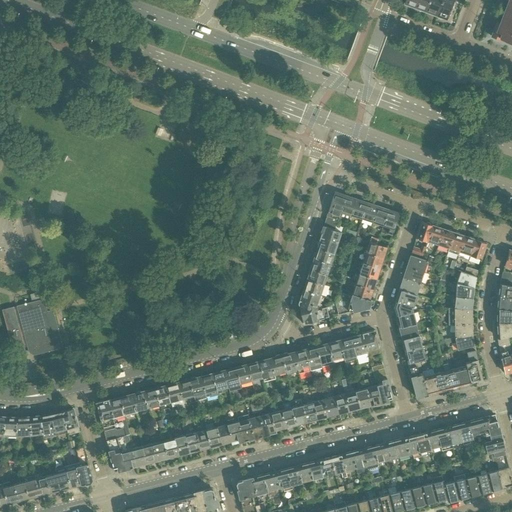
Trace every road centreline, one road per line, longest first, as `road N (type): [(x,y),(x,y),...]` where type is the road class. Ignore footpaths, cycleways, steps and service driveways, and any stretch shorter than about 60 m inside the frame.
road 1 (primary): [(4,0),(307,114)]
road 2 (primary): [(452,127),(191,29)]
road 3 (residential): [(77,386),(245,343),(272,319)]
road 4 (residential): [(220,466),(407,416)]
road 5 (primary): [(351,131),(511,188)]
road 6 (residential): [(501,392),(486,301),(505,228)]
road 7 (unclassified): [(452,127),(368,77),(383,16)]
road 8 (residential): [(307,114),(319,128),(318,145),(292,231),(292,262)]
road 9 (residential): [(380,317),(418,202)]
